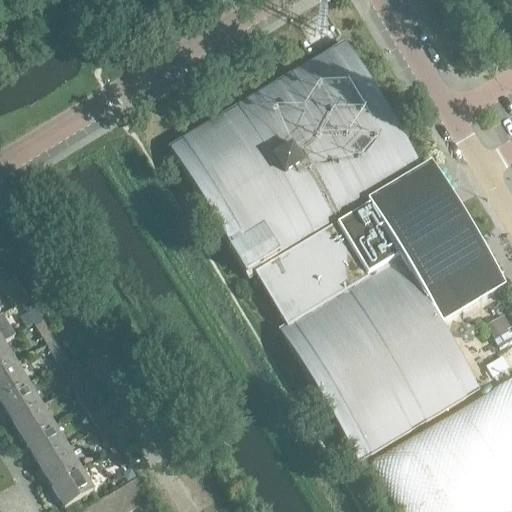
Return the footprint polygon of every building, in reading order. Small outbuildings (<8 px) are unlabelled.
[(500,282),(475,241),(446,192),(432,169),(423,176),(346,47),(170,152),(249,284),(256,280),(285,329),(278,333),(357,465),(477,392),(435,322),(443,317),(500,282)] [(20,305),(29,300),(16,279),(7,284),(20,305)] [(20,305),(33,327),(42,321),(29,300),(20,305)] [(42,321),(33,327),(46,348),(55,343),(42,321)] [(46,348),(59,369),(67,364),(55,343),(46,348)] [(0,346),(0,375),(16,366),(3,345),(0,346)] [(72,390),(80,385),(67,364),(59,369),(72,390)] [(0,375),(0,404),(29,387),(16,366),(0,375)] [(85,411),(93,406),(80,385),(72,390),(85,411)] [(0,404),(13,426),(42,408),(29,387),(0,404)] [(85,411),(98,432),(106,427),(93,406),(85,411)] [(13,426),(26,447),(55,429),(42,408),(13,426)] [(98,432),(111,453),(119,448),(106,427),(98,432)] [(26,447),(39,468),(68,450),(55,429),(26,447)] [(111,453),(121,470),(129,465),(119,448),(111,453)] [(39,468),(52,489),(81,471),(68,450),(39,468)] [(65,511),(94,493),(81,471),(52,489),(65,511)] [(208,499),(194,478),(194,477),(184,484),(198,506),(208,499)] [(138,480),(128,486),(141,508),(152,502),(138,480)] [(128,486),(118,493),(117,493),(128,511),(134,511),(141,508),(128,486)] [(113,511),(128,511),(117,493),(106,500),(113,511)] [(113,511),(106,500),(102,502),(95,506),(98,511),(113,511)]
